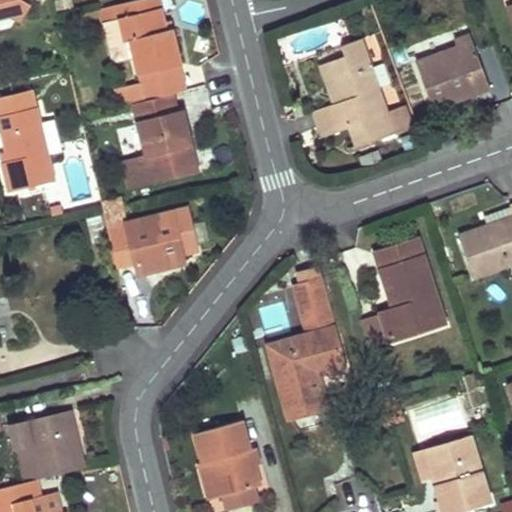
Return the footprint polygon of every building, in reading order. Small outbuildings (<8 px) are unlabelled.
[(0,0),(0,12),(8,11),(21,19),(30,3),(25,0),(0,0)] [(72,0),(60,0),(59,0),(62,10),(74,7),(72,0)] [(179,54),(172,29),(165,30),(164,22),(158,0),(135,0),(99,9),(103,22),(118,19),(124,42),(130,41),(145,101),(175,93),(188,90),(179,54)] [(171,21),(164,22),(165,30),(172,29),(171,21)] [(457,46),(418,61),(433,99),(450,93),(471,84),(475,93),(490,87),(469,34),(454,40),(457,46)] [(333,104),(312,111),(322,137),(342,130),(348,128),(355,146),(379,138),(412,126),(405,104),(388,110),(362,38),(340,46),(343,56),(319,65),(333,104)] [(333,104),(319,65),(343,56),(340,46),(294,62),(312,111),(333,104)] [(450,93),(453,102),(463,98),(475,93),(471,84),(450,93)] [(34,93),(0,101),(0,116),(37,107),(34,93)] [(145,101),(135,103),(154,181),(198,170),(189,131),(184,110),(179,111),(175,93),(145,101)] [(37,107),(0,116),(0,121),(10,161),(3,162),(10,191),(55,180),(49,155),(41,124),(37,107)] [(58,119),(41,124),(49,155),(65,151),(58,119)] [(355,146),(348,128),(342,130),(349,148),(355,146)] [(413,135),(402,138),(407,150),(416,146),(413,135)] [(123,199),(102,204),(105,214),(124,208),(123,199)] [(473,230),(459,235),(475,277),(511,263),(511,205),(511,206),(511,209),(511,220),(490,229),(488,224),(473,230)] [(61,206),(50,208),(52,216),(63,214),(61,206)] [(511,209),(511,206),(486,216),(488,224),(490,229),(511,220),(511,209)] [(186,211),(109,229),(117,267),(134,264),(137,276),(170,269),(184,266),(182,255),(196,252),(186,211)] [(102,217),(91,219),(95,237),(107,234),(102,217)] [(446,323),(418,239),(395,246),(375,253),(391,301),(395,300),(397,307),(393,308),(380,312),(390,341),(446,323)] [(299,284),(294,285),(305,326),(332,319),(318,268),(297,274),(299,284)] [(390,341),(380,312),(360,319),(369,348),(390,341)] [(333,327),(269,345),(289,418),(311,412),(328,407),(319,373),(344,366),(333,327)] [(246,337),(237,340),(240,353),(250,350),(246,337)] [(188,394),(181,404),(188,411),(196,400),(188,394)] [(69,409),(11,424),(17,449),(32,445),(39,478),(84,466),(77,437),(69,409)] [(243,420),(194,434),(202,463),(206,462),(215,496),(241,490),(260,485),(254,465),(250,449),(243,420)] [(469,435),(433,445),(443,481),(434,483),(441,504),(443,511),(458,511),(489,502),(469,435)] [(32,445),(17,449),(24,481),(39,478),(32,445)] [(433,445),(424,448),(434,483),(443,481),(433,445)] [(256,448),(250,449),(254,465),(260,463),(256,448)] [(202,463),(199,464),(209,498),(215,496),(206,462),(202,463)] [(8,476),(0,477),(0,484),(9,483),(8,476)] [(43,495),(39,478),(24,481),(0,487),(0,511),(36,511),(34,498),(43,495)]
